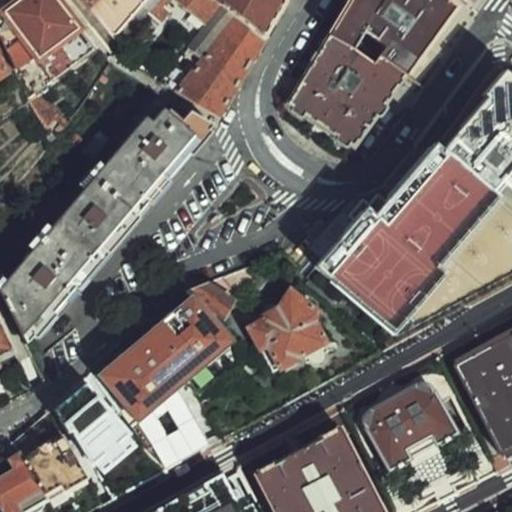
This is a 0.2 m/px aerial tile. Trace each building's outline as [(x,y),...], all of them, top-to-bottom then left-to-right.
[(4,14),(0,15),(0,35),(30,98),(34,95),(49,84),(94,50),(55,0),(18,0),(2,11),(4,14)] [(84,0),(114,36),(145,0),(84,0)] [(175,0),(206,26),(222,7),(219,4),(214,0),(159,0),(148,13),(157,21),(169,7),(165,4),(168,0),(175,0)] [(221,0),(219,4),(222,7),(263,41),(286,0),(221,0)] [(348,0),(329,34),(406,74),(455,8),(444,0),(348,0)] [(159,83),(216,119),(263,41),(222,7),(206,26),(188,48),(203,60),(189,77),(175,65),(159,83)] [(329,34),(317,28),(308,43),(319,49),(329,34)] [(329,34),(319,49),(301,80),(287,103),(353,146),(406,74),(329,34)] [(154,80),(160,70),(144,60),(138,70),(154,80)] [(511,61),(510,60),(410,176),(440,202),(449,192),(494,230),(511,208),(511,61)] [(289,74),(276,96),(287,103),(301,80),(289,74)] [(64,108),(49,84),(34,95),(47,120),(64,108)] [(133,214),(135,216),(212,125),(191,112),(180,125),(163,111),(152,122),(146,117),(0,289),(26,343),(106,251),(103,248),(133,214)] [(357,203),(312,253),(318,268),(307,280),(354,323),(455,215),(440,202),(410,176),(389,202),(375,208),(357,203)] [(244,268),(209,281),(232,300),(254,281),(244,268)] [(111,371),(144,413),(247,331),(214,290),(111,371)] [(283,313),(247,331),(262,363),(271,358),(284,379),(310,363),(327,369),(333,351),(320,329),(325,312),(293,290),(283,313)] [(0,321),(0,357),(15,351),(0,321)] [(511,330),(450,362),(505,470),(511,466),(511,330)] [(433,385),(361,422),(390,479),(462,441),(433,385)] [(112,410),(73,433),(97,473),(135,451),(112,410)] [(382,511),(342,429),(252,473),(270,511),(382,511)] [(61,441),(22,465),(51,510),(89,486),(61,441)] [(47,511),(51,510),(22,465),(0,479),(0,511),(47,511)] [(249,511),(236,486),(188,511),(249,511)]
